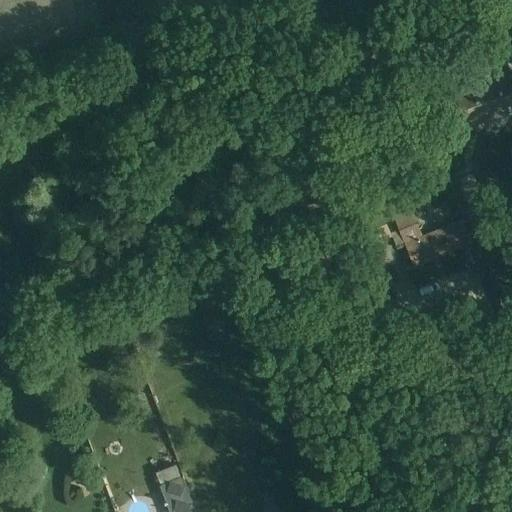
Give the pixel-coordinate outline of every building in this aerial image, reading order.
[(473,128),(511,113),(511,70),(459,90),(473,128)] [(394,230),(413,225),(407,201),(389,206),(394,230)] [(413,267),(472,247),(463,219),(404,238),(413,267)] [(48,302),(67,296),(57,263),(37,269),(48,302)] [(0,356),(0,369),(13,367),(10,355),(0,356)] [(153,483),(158,482),(166,511),(190,511),(176,464),(150,472),(153,483)]
